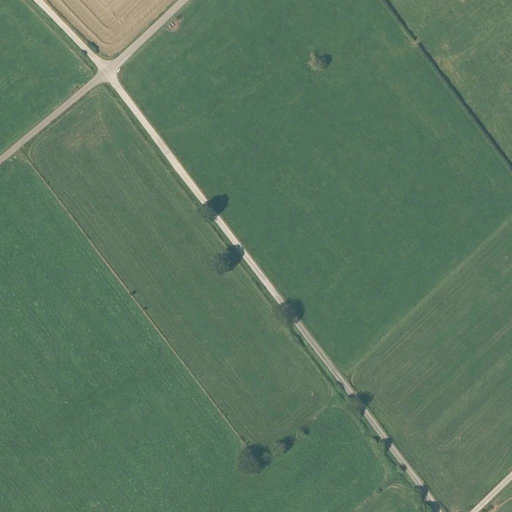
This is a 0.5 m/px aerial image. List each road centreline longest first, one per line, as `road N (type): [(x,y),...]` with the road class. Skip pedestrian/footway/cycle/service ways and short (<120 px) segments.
road 1 (track): [(438,511),(106,73),(37,0)]
road 2 (track): [(183,0),(0,161)]
